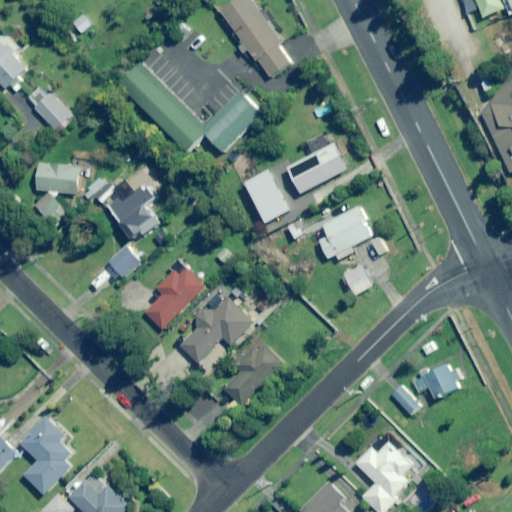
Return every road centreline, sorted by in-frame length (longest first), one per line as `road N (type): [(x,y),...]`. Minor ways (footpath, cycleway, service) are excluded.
road 1 (residential): [(227,490),(422,296),(464,272),(488,270)]
road 2 (residential): [(0,263),(227,490)]
road 3 (secondary): [(351,0),(488,270)]
